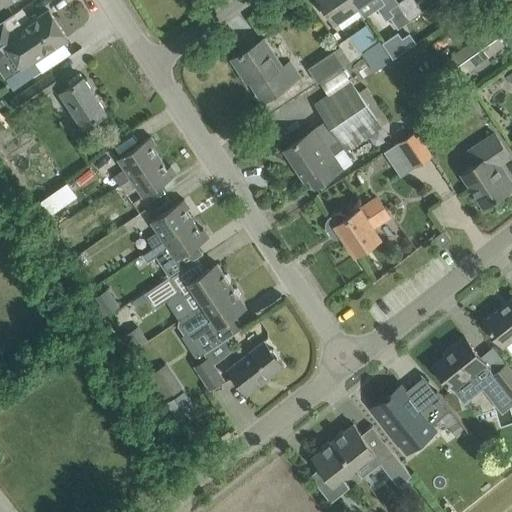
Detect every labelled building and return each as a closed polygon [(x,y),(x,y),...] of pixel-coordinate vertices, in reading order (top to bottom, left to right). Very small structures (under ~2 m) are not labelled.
[(357,5),(353,0),(320,0),(335,21),(357,5)] [(401,0),(398,2),(410,19),(423,11),(415,0),(401,0)] [(387,10),(399,27),(410,19),(398,2),(387,10)] [(0,69),(6,78),(22,68),(68,37),(49,9),(29,23),(27,20),(10,31),(3,20),(0,22),(0,69)] [(452,52),(466,72),(505,45),(491,25),(452,52)] [(416,41),(407,27),(381,42),(390,57),(416,41)] [(339,43),(351,60),(363,52),(351,34),(339,43)] [(239,53),(241,55),(236,58),(264,99),(299,75),(290,62),(283,67),(264,39),(245,52),(243,50),(239,53)] [(308,67),(318,82),(345,64),(335,49),(308,67)] [(11,99),(19,111),(59,84),(52,73),(11,99)] [(62,91),(84,124),(72,132),(79,142),(96,131),(89,121),(106,111),(84,76),(62,91)] [(308,175),(315,186),(342,168),(335,158),(383,125),(359,90),(321,115),(337,138),(326,145),(314,128),(285,148),(305,178),(308,175)] [(399,142),(415,165),(432,153),(415,130),(399,142)] [(510,155),(494,131),(465,150),(473,162),(462,169),(485,205),(511,186),(511,183),(504,171),(501,172),(496,164),(510,155)] [(115,176),(120,183),(160,156),(154,146),(157,144),(151,135),(118,157),(126,168),(115,176)] [(120,183),(125,191),(136,184),(144,195),(176,173),(171,165),(167,167),(160,156),(120,183)] [(390,215),(378,196),(349,215),(343,212),(337,211),(333,213),(330,215),(330,216),(327,220),(326,225),(327,230),(329,233),(333,236),(339,237),(344,236),(356,254),(380,238),(373,226),(390,215)] [(148,238),(153,246),(194,220),(186,209),(190,207),(184,198),(151,220),(159,231),(148,238)] [(194,220),(153,246),(158,254),(169,246),(177,258),(209,236),(204,228),(200,230),(194,220)] [(435,236),(442,245),(452,238),(444,229),(435,236)] [(179,290),(193,310),(232,284),(218,262),(190,281),(182,269),(171,277),(170,276),(145,293),(154,307),(179,290)] [(232,284),(193,310),(176,321),(187,338),(191,336),(202,355),(217,346),(215,343),(226,336),(219,324),(246,306),(232,284)] [(511,339),(511,298),(484,320),(505,345),(511,339)] [(446,355),(434,364),(446,380),(453,388),(454,389),(455,388),(464,401),(483,387),(497,406),(502,412),(509,406),(511,403),(511,395),(494,373),(487,364),(481,356),(477,351),(465,335),(451,346),(454,349),(446,355)] [(228,368),(248,393),(263,381),(262,380),(267,375),(269,377),(284,365),(264,340),(228,368)] [(196,366),(210,388),(224,379),(209,356),(196,366)] [(148,374),(166,401),(185,389),(167,362),(148,374)] [(511,372),(506,364),(494,373),(511,395),(511,372)] [(391,390),(371,405),(408,452),(439,427),(434,421),(450,408),(439,395),(421,409),(406,388),(395,396),(391,390)] [(457,420),(450,426),(458,436),(466,430),(457,420)] [(335,437),(333,439),(351,462),(355,467),(362,476),(375,466),(381,461),(381,462),(398,484),(412,474),(395,452),(394,451),(385,440),(374,449),(362,433),(354,423),(351,425),(345,430),(341,429),(337,432),(335,437)] [(333,439),(313,455),(334,482),(323,490),(332,501),(351,486),(343,477),(355,467),(351,462),(333,439)] [(479,445),(470,452),(485,471),(494,464),(479,445)]
